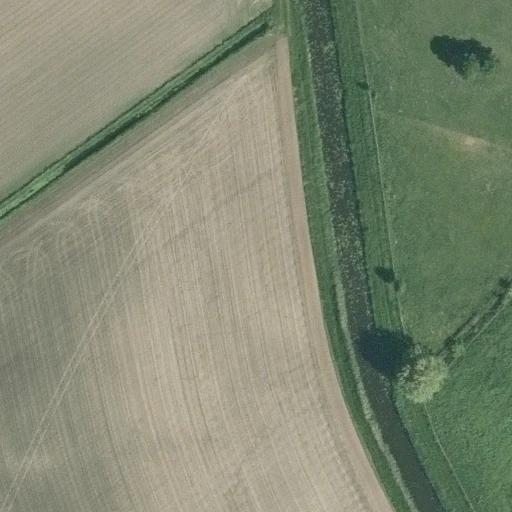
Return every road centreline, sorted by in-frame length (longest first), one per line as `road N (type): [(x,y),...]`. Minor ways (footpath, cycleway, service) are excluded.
road 1 (track): [(468,511),(409,378),(346,0)]
road 2 (track): [(291,0),(294,28),(0,248)]
